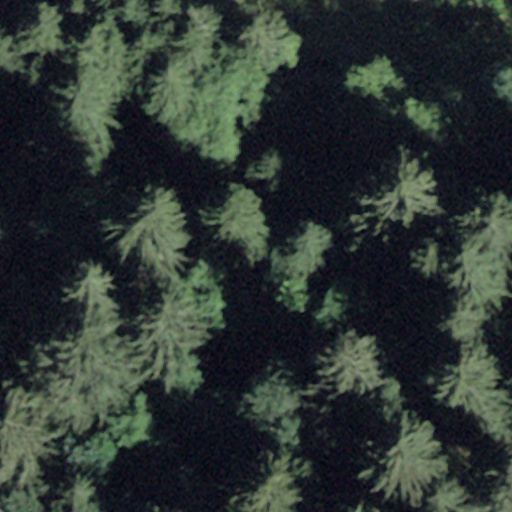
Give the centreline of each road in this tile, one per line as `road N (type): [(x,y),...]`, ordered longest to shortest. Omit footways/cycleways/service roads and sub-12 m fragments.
road 1 (unclassified): [(0,237),(158,220),(451,219),(511,207)]
road 2 (track): [(19,0),(148,22),(383,93),(511,107)]
